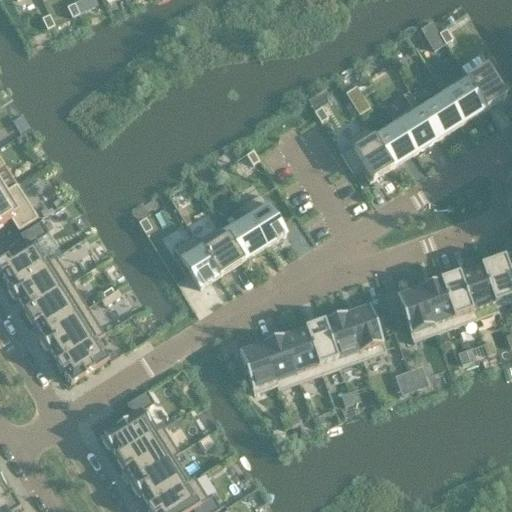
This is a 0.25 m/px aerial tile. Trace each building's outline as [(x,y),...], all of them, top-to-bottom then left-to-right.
[(79,4),(74,7),(79,17),(84,15),(79,4)] [(74,7),(67,10),(72,21),(79,17),(74,7)] [(49,18),(41,21),(47,33),(54,29),(49,18)] [(445,33),(439,37),(445,48),(452,43),(445,33)] [(440,41),(430,47),(434,53),(444,47),(440,41)] [(398,61),(391,66),(397,76),(405,72),(398,61)] [(468,81),(467,82),(486,113),(505,101),(486,70),(468,81)] [(440,92),(439,92),(441,96),(445,102),(446,102),(462,128),(486,113),(467,82),(468,81),(464,76),(463,77),(440,92)] [(409,94),(402,98),(409,109),(415,105),(409,94)] [(441,96),(419,109),(423,116),(423,117),(439,143),(462,128),(446,102),(445,102),(441,96)] [(344,97),(337,101),(344,111),(350,107),(344,97)] [(364,105),(354,111),(359,118),(368,112),(364,105)] [(393,121),(392,122),(398,132),(399,132),(415,157),(439,143),(423,117),(423,116),(419,109),(417,106),(416,107),(393,121)] [(350,150),(340,157),(352,177),(360,172),(369,186),(392,172),(375,146),(376,146),(366,131),(346,143),(350,150)] [(376,146),(375,146),(392,172),(415,157),(399,132),(398,132),(376,146)] [(253,154),(246,158),(252,169),(259,164),(253,154)] [(4,196),(0,198),(0,228),(10,222),(30,210),(17,188),(16,187),(4,195),(4,196)] [(241,210),(240,210),(246,221),(247,220),(266,251),(286,239),(260,198),(241,210)] [(60,200),(52,205),(56,212),(64,207),(60,200)] [(30,210),(10,222),(18,234),(37,221),(30,210)] [(224,234),(223,235),(243,266),(266,251),(247,220),(246,221),(224,234)] [(145,222),(138,226),(145,236),(152,232),(145,222)] [(40,225),(20,238),(27,249),(34,244),(34,245),(47,237),(40,225)] [(197,244),(196,245),(219,281),(243,266),(223,235),(224,234),(221,229),(220,230),(219,231),(197,244)] [(193,240),(174,252),(200,293),(219,281),(196,245),(197,244),(194,239),(193,240)] [(27,249),(0,265),(0,278),(1,278),(8,289),(5,291),(6,292),(47,266),(47,265),(34,245),(34,244),(27,249)] [(47,266),(6,292),(14,305),(17,303),(24,314),(24,315),(24,316),(71,286),(55,261),(55,260),(47,265),(47,266)] [(504,260),(480,269),(495,312),(511,306),(511,271),(508,273),(504,260)] [(495,312),(480,269),(464,275),(463,273),(457,276),(475,325),(497,317),(495,312)] [(475,325),(457,276),(451,278),(452,279),(440,283),(457,331),(475,325)] [(457,331),(440,283),(425,289),(425,287),(419,289),(419,291),(436,338),(457,331)] [(71,286),(24,316),(33,329),(34,328),(42,339),(37,341),(38,342),(87,311),(71,286)] [(436,338),(419,291),(396,299),(413,347),(436,338)] [(117,293),(100,303),(105,310),(122,300),(117,293)] [(369,309),(345,317),(362,365),(386,356),(369,309)] [(87,311),(38,342),(39,343),(46,356),(49,354),(56,365),(55,366),(55,367),(95,342),(96,343),(104,338),(103,337),(87,311)] [(362,365),(345,317),(329,323),(328,322),(322,324),(340,373),(362,365)] [(340,373),(322,324),(316,326),(317,327),(302,332),(319,380),(340,373)] [(319,380),(302,332),(288,338),(287,336),(281,338),(299,387),(319,380)] [(299,387),(281,338),(276,340),(276,342),(262,347),(277,390),(279,395),(299,387)] [(95,342),(55,367),(61,376),(62,376),(70,387),(84,379),(93,373),(108,363),(106,359),(96,343),(95,342)] [(490,345),(483,348),(487,360),(495,357),(490,345)] [(277,390),(262,347),(238,355),(253,398),(277,390)] [(116,352),(106,359),(108,363),(110,366),(120,359),(116,352)] [(465,354),(458,357),(462,369),(469,366),(465,354)] [(415,372),(408,375),(412,386),(419,384),(415,372)] [(412,386),(408,375),(400,378),(404,389),(412,386)] [(355,394),(348,396),(352,408),(359,405),(355,394)] [(147,395),(126,407),(134,420),(145,412),(154,407),(147,395)] [(348,396),(340,399),(344,410),(352,408),(348,396)] [(134,420),(100,441),(109,455),(111,453),(115,459),(115,460),(158,434),(158,432),(145,412),(134,420)] [(295,415),(287,418),(291,429),(299,427),(295,415)] [(291,429),(287,418),(279,420),(284,432),(291,429)] [(158,434),(115,460),(124,474),(125,473),(132,484),(128,486),(129,487),(174,459),(175,460),(179,457),(178,456),(162,431),(162,430),(158,432),(158,434)] [(174,459),(129,487),(137,501),(140,499),(147,510),(146,511),(147,511),(190,484),(189,483),(175,460),(174,459)] [(0,508),(11,501),(11,500),(10,500),(3,489),(6,488),(0,478),(0,508)] [(190,484),(147,511),(146,511),(193,511),(208,503),(207,502),(194,482),(194,481),(189,483),(190,484)] [(208,503),(193,511),(219,511),(220,511),(212,499),(207,502),(208,503)] [(18,511),(11,501),(0,508),(0,511),(18,511)]
